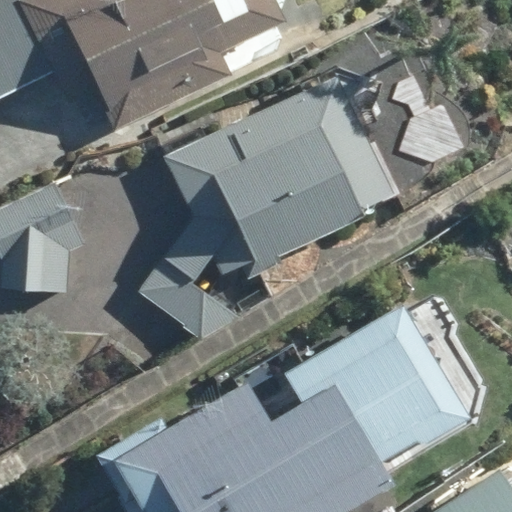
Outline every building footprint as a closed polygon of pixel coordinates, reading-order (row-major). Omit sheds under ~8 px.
[(0,0),(0,95),(65,63),(81,96),(106,82),(127,122),(293,37),(283,16),(301,8),(296,0),(0,0)] [(291,249),(383,203),(380,197),(409,183),(349,63),(174,150),(202,208),(174,252),(176,254),(148,286),(209,331),(247,310),(209,272),(225,249),(234,267),(256,257),(262,270),(294,255),(291,249)] [(8,281),(74,283),(76,244),(92,237),(82,216),(99,216),(100,178),(64,177),(0,207),(0,237),(9,256),(8,281)] [(418,293),(303,364),(319,391),(287,410),(263,371),(179,424),(170,410),(106,450),(134,498),(131,500),(138,511),(348,511),(414,472),(401,449),(436,428),(439,432),(486,404),(418,293)] [(511,511),(511,461),(436,511),(511,511)]
